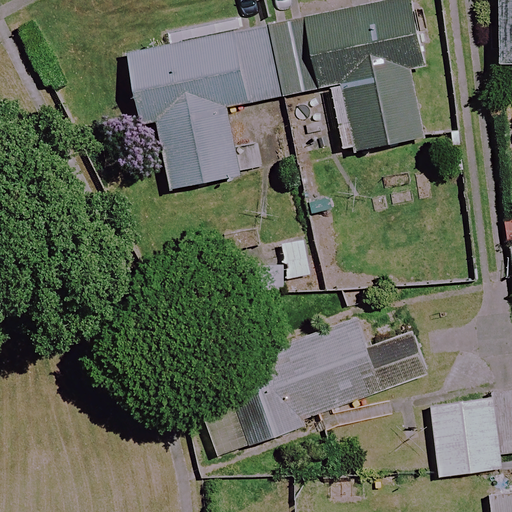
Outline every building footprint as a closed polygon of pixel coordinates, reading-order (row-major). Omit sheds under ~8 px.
[(267,31),(280,99),(332,89),(344,155),(426,139),(413,70),(421,68),(409,4),(267,31)] [(280,99),(267,31),(127,57),(139,126),(159,122),(172,191),(240,179),(227,109),(280,99)] [(313,277),(308,241),(279,244),(284,281),(313,277)] [(370,355),(359,324),(193,384),(218,454),(425,379),(410,340),(370,355)] [(503,470),(493,401),(431,410),(441,479),(503,470)] [(511,511),(511,494),(492,497),(492,511),(511,511)]
